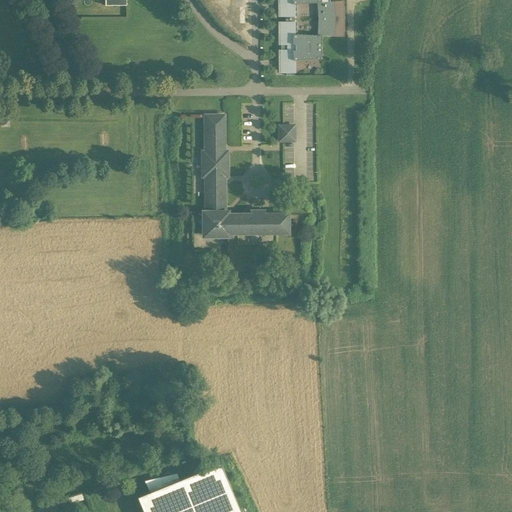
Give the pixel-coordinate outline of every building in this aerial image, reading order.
[(277,0),(277,5),(279,5),(280,16),(285,16),(285,19),(292,19),(292,16),(295,16),(295,4),(316,3),(317,19),(344,19),(343,1),(329,2),(329,0),(277,0)] [(280,34),(278,34),(278,45),(279,45),(279,48),(321,47),(321,45),(321,35),(343,37),(344,19),(317,19),(316,36),(295,35),(295,23),(292,23),(292,19),(285,19),(285,23),(280,23),(280,34)] [(278,50),(278,61),(280,61),(280,72),(284,72),(284,76),(290,76),(290,72),(292,72),(292,61),(321,59),(321,49),(321,47),(279,48),(279,50),(278,50)] [(202,164),(227,164),(227,151),(224,151),(224,115),(204,115),(205,151),(202,151),(202,164)] [(278,126),(278,141),(294,141),(294,125),(278,126)] [(222,209),(222,207),(224,207),(224,176),(227,176),(227,164),(202,164),(202,177),(205,177),(205,209),(222,209)] [(222,209),(205,209),(205,211),(202,211),(202,237),(228,236),(228,233),(231,233),(231,217),(227,217),(222,212),(222,209)] [(231,217),(231,233),(257,233),(257,211),(250,211),(250,214),(232,214),(232,217),(231,217)] [(264,211),(257,211),(257,233),(288,233),(288,213),(264,214),(264,211)] [(239,511),(219,463),(178,480),(176,473),(144,481),(148,492),(136,497),(142,511),(239,511)]
